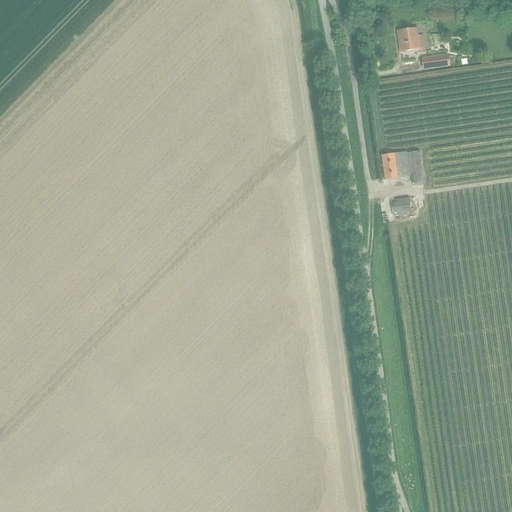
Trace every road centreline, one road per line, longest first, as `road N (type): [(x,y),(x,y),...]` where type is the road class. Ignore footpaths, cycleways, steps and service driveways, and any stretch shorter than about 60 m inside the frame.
road 1 (unclassified): [(363,267),(371,198),(345,40),(330,0)]
road 2 (unclassified): [(363,267),(321,0)]
road 3 (unclassified): [(399,511),(363,267)]
